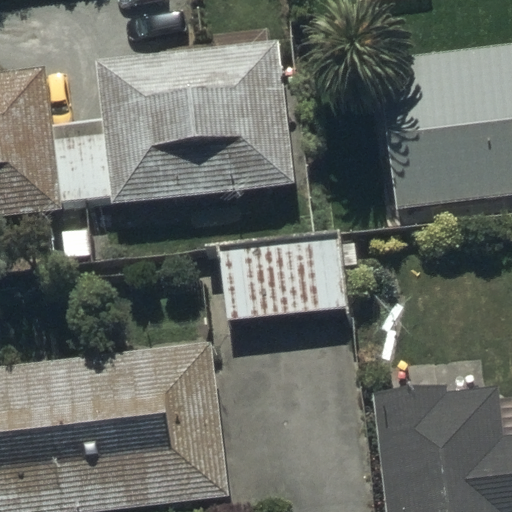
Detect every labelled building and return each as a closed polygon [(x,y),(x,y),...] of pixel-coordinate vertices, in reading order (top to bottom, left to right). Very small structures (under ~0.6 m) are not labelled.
[(116,203),(117,211),(299,189),(281,47),(99,69),(106,125),(116,203)] [(511,51),(385,67),(404,217),(511,203),(511,51)] [(0,80),(0,223),(63,216),(53,131),(46,75),(0,80)] [(62,209),(116,203),(106,125),(53,131),(62,209)] [(223,256),(231,328),(349,315),(342,244),(223,256)] [(0,374),(0,511),(147,511),(233,503),(216,351),(0,374)] [(380,399),(391,511),(511,511),(511,443),(508,444),(503,393),(451,399),(451,392),(380,399)]
